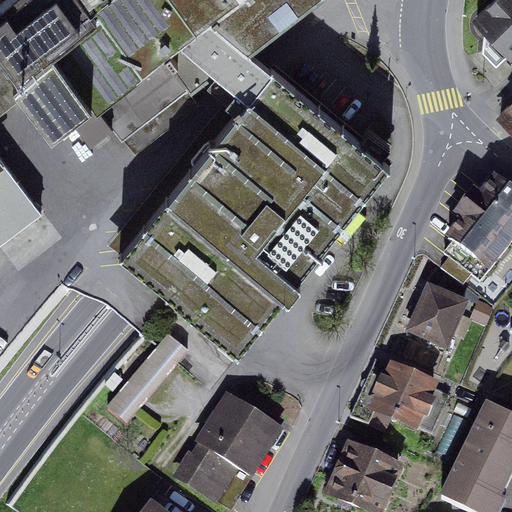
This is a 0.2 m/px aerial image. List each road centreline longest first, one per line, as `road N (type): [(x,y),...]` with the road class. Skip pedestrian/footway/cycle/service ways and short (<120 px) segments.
road 1 (primary): [(0,466),(119,318),(348,0)]
road 2 (primary): [(306,0),(93,302),(0,414)]
road 3 (residential): [(458,120),(280,511)]
road 4 (unknown): [(316,387),(260,368),(216,370),(171,330)]
road 5 (tertiary): [(429,0),(434,80),(458,120)]
